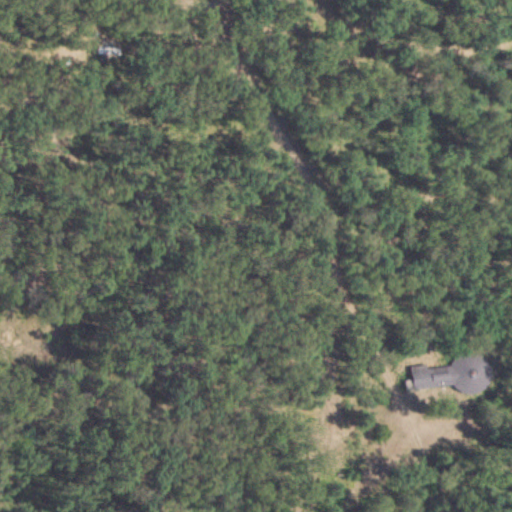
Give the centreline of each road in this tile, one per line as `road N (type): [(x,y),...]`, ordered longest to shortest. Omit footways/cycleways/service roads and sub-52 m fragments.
road 1 (residential): [(413,511),(432,463),(417,305),(431,177),(462,60),(511,9)]
road 2 (residential): [(361,314),(233,52),(121,0)]
